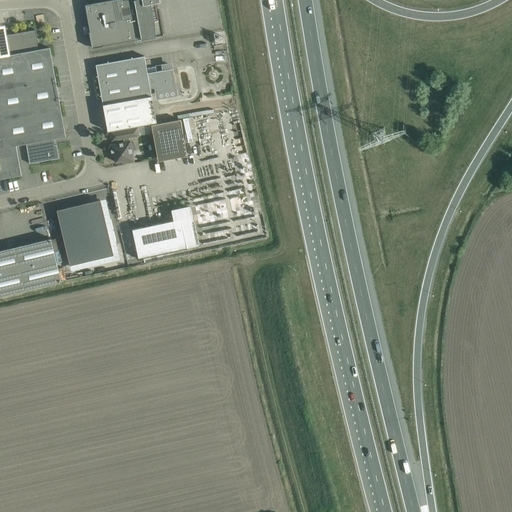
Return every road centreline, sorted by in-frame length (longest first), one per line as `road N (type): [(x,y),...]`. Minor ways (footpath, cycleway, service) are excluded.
road 1 (motorway): [(275,0),(316,223),(384,511)]
road 2 (motorway): [(413,511),(304,0)]
road 3 (motorway): [(432,511),(416,351),(427,277),(462,186),(511,105)]
road 4 (unclassified): [(0,202),(79,182),(91,160),(61,7),(0,4)]
road 5 (motorway): [(498,0),(434,17),(373,0)]
